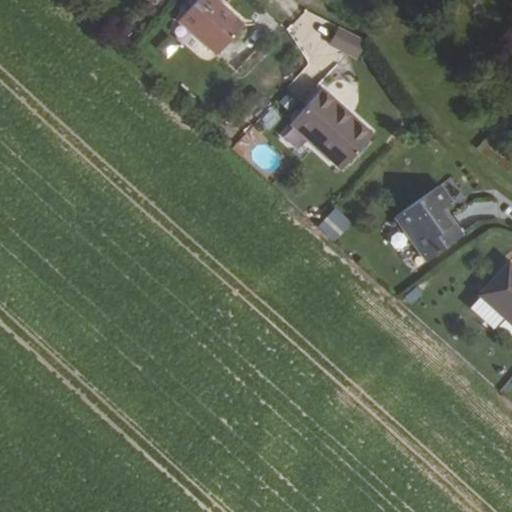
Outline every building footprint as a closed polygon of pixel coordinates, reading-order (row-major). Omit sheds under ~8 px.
[(206,55),(234,25),(207,0),(190,0),(170,23),(206,55)] [(328,44),(358,58),(367,39),(337,24),(328,44)] [(331,170),(364,137),(315,92),(284,126),(331,170)] [(430,210),(441,202),(429,185),(389,216),(416,256),(447,236),(430,210)] [(335,205),(316,226),(333,241),(351,220),(335,205)] [(511,332),(511,275),(498,264),(470,297),(511,332)]
